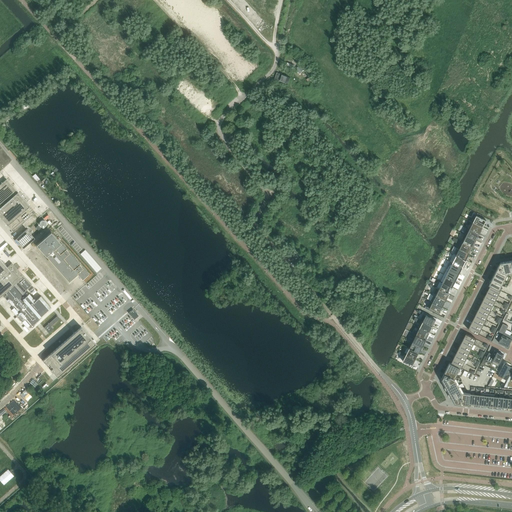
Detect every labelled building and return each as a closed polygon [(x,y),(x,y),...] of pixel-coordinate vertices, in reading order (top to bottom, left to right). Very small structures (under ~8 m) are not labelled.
[(6,179),(0,184),(0,217),(13,232),(21,225),(35,212),(6,179)] [(476,216),(473,222),(483,227),(486,220),(480,217),(481,215),(477,213),(476,216)] [(473,222),(470,229),(479,234),(483,227),(473,222)] [(467,228),(464,234),(476,240),(479,234),(470,229),(467,228)] [(36,245),(69,282),(78,275),(82,280),(88,274),(51,232),(36,245)] [(464,234),(460,241),(463,242),(473,247),(476,241),(476,240),(464,234)] [(463,242),(460,249),(469,254),(473,247),(463,242)] [(457,248),(453,254),(456,256),(466,261),(469,254),(460,249),(457,248)] [(293,258),(292,260),(293,261),(295,260),(297,258),(298,257),(297,254),(296,253),(294,252),(292,252),(290,254),(289,255),(289,257),(292,256),(293,258)] [(456,256),(453,262),(462,267),(463,267),(463,266),(464,267),(466,262),(466,261),(456,256)] [(22,275),(16,280),(12,276),(18,270),(12,263),(7,267),(0,258),(0,272),(1,273),(0,273),(0,297),(3,295),(5,296),(4,297),(18,313),(16,315),(22,322),(25,320),(28,324),(31,327),(33,327),(34,327),(34,325),(40,320),(39,318),(51,308),(22,275)] [(490,284),(489,285),(490,286),(500,290),(501,289),(508,273),(511,272),(511,260),(500,262),(490,284)] [(453,262),(449,269),(459,274),(462,267),(453,262)] [(449,269),(446,276),(455,280),(459,274),(449,269)] [(446,276),(443,282),(443,283),(451,287),(452,287),(455,280),(446,276)] [(443,283),(439,289),(449,294),(448,293),(451,287),(443,283)] [(498,296),(501,291),(500,290),(490,286),(488,291),(498,296)] [(436,287),(432,294),(446,301),(449,294),(439,289),(436,287)] [(496,301),(498,296),(488,291),(485,296),(496,301)] [(432,294),(429,301),(430,301),(442,307),(446,301),(432,294)] [(493,306),(496,301),(485,296),(483,300),(493,306)] [(491,310),(493,306),(483,300),(480,305),(491,310)] [(430,301),(427,307),(439,313),(442,307),(430,301)] [(488,315),(491,310),(480,305),(478,310),(488,315)] [(486,320),(488,315),(478,310),(476,315),(486,320)] [(423,314),(420,320),(433,326),(436,320),(423,314)] [(506,314),(503,320),(511,324),(511,320),(511,322),(507,319),(509,315),(506,314)] [(483,325),(486,320),(476,315),(473,320),(483,325)] [(415,317),(414,320),(421,324),(420,328),(429,333),(433,326),(420,320),(415,317)] [(481,330),(483,325),(473,320),(471,324),(481,330)] [(478,335),(481,330),(471,324),(468,330),(478,335)] [(503,324),(499,332),(503,334),(499,343),(505,346),(505,347),(508,349),(510,345),(509,345),(511,340),(511,339),(511,335),(511,336),(505,333),(508,326),(503,324)] [(81,327),(43,361),(57,378),(96,344),(81,327)] [(420,328),(416,335),(426,340),(429,333),(420,328)] [(474,344),(476,339),(466,334),(463,339),(474,344)] [(416,335),(413,341),(423,346),(426,340),(416,335)] [(471,349),(474,344),(463,339),(461,344),(471,349)] [(413,341),(409,348),(419,353),(423,346),(413,341)] [(469,354),(471,349),(461,344),(458,349),(469,354)] [(409,348),(406,355),(416,360),(419,353),(409,348)] [(466,359),(469,354),(458,349),(456,353),(466,359)] [(495,351),(494,351),(492,355),(489,354),(489,353),(485,360),(486,360),(499,366),(504,355),(497,352),(497,353),(495,351)] [(464,364),(466,359),(456,353),(454,358),(464,364)] [(406,355),(403,361),(412,366),(413,366),(416,360),(406,355)] [(461,369),(464,364),(454,358),(451,363),(461,369)] [(450,363),(441,379),(455,404),(467,405),(469,406),(469,404),(470,394),(468,393),(463,393),(461,391),(461,389),(455,379),(460,368),(451,363),(450,363)] [(504,363),(498,376),(507,381),(510,374),(507,372),(510,366),(508,365),(505,363),(504,364),(504,363)] [(0,480),(4,485),(14,476),(8,469),(0,476),(0,480)]
